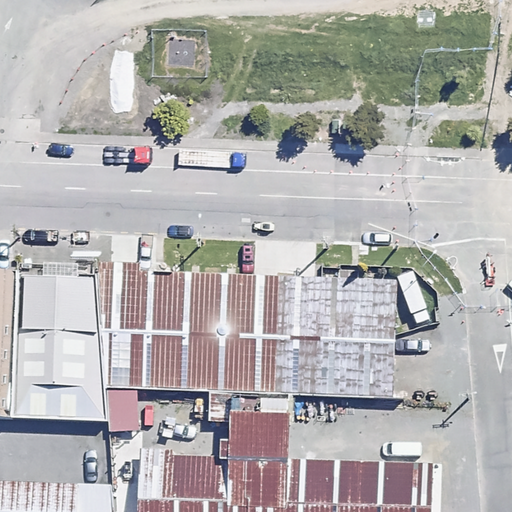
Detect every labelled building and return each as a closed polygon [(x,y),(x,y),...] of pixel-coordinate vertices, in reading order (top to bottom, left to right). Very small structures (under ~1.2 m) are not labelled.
[(12,268),(0,267),(0,417),(8,418),(12,268)] [(12,268),(8,418),(103,424),(101,388),(94,267),(12,268)] [(403,282),(94,267),(101,388),(400,400),(403,282)] [(148,461),(146,511),(438,511),(440,469),(148,461)] [(112,511),(114,483),(0,479),(0,511),(112,511)]
